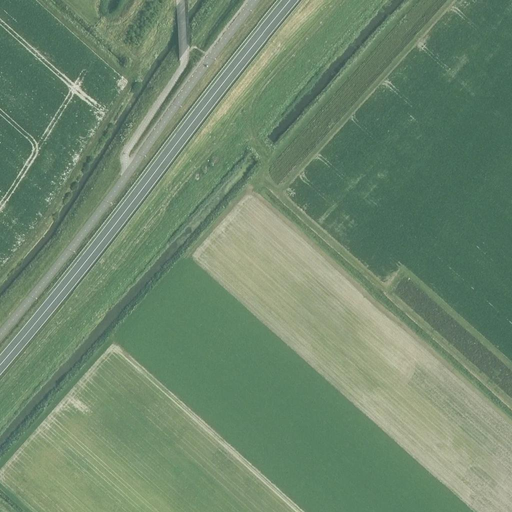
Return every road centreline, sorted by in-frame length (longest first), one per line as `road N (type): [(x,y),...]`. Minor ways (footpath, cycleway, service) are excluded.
road 1 (track): [(411,0),(268,159)]
road 2 (track): [(229,203),(255,177),(378,287)]
road 3 (track): [(251,135),(257,94),(341,0)]
